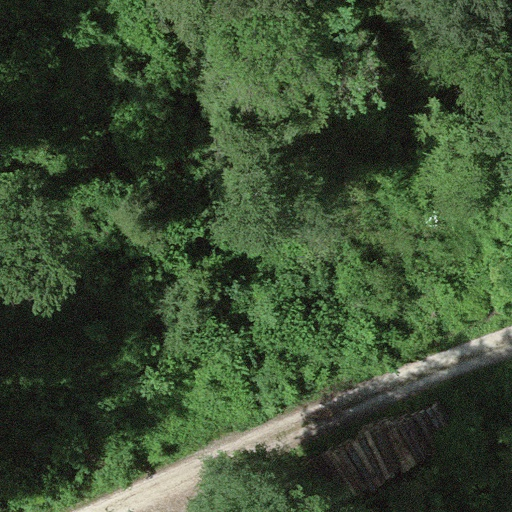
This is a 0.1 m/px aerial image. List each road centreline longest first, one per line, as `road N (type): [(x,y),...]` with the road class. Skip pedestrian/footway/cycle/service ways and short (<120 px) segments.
road 1 (track): [(102,511),(511,343)]
road 2 (track): [(235,457),(175,420),(0,390)]
